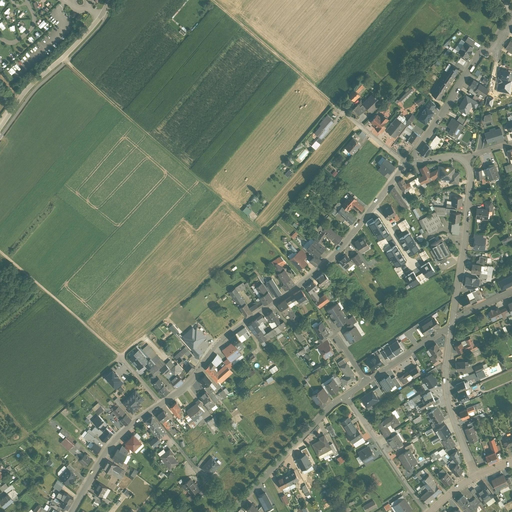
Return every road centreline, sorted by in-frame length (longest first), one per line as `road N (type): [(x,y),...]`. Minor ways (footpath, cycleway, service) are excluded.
road 1 (residential): [(70,511),(120,432),(188,383),(223,337),(322,266),(374,204)]
road 2 (track): [(358,125),(261,231),(146,331)]
road 3 (track): [(261,231),(63,56)]
road 4 (residential): [(414,161),(479,52),(511,14)]
road 5 (unclassified): [(0,129),(109,0)]
road 6 (track): [(212,0),(340,109)]
road 7 (residential): [(464,159),(470,178),(452,321)]
road 8 (residential): [(232,511),(346,395)]
road 9 (track): [(121,354),(0,251)]
road 10 (residential): [(451,325),(445,380),(476,475)]
road 11 (residential): [(346,395),(426,511)]
road 12 (track): [(21,441),(121,354)]
road 13 (residential): [(346,395),(451,325)]
